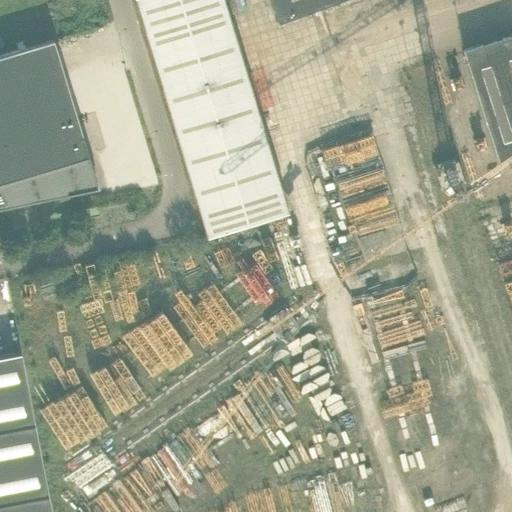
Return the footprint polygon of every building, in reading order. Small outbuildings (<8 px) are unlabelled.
[(134,0),(205,235),(287,209),(224,0),(134,0)] [(269,0),(277,22),(337,0),(269,0)] [(511,156),(511,33),(466,45),(494,160),(511,156)] [(0,55),(0,206),(76,191),(97,186),(52,39),(0,55)] [(0,354),(0,427),(34,421),(21,351),(0,354)] [(0,501),(48,492),(34,421),(0,427),(0,501)] [(51,511),(48,492),(0,501),(0,511),(51,511)]
